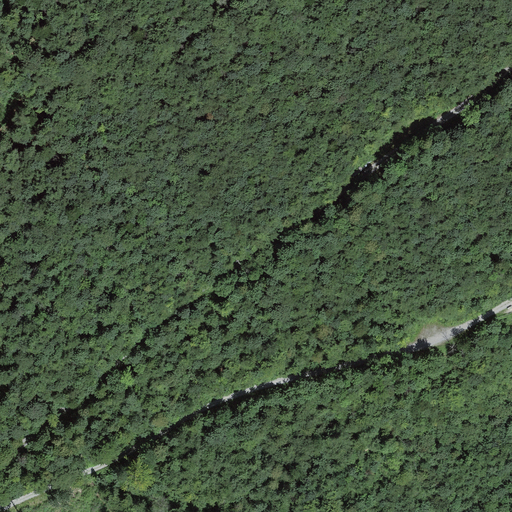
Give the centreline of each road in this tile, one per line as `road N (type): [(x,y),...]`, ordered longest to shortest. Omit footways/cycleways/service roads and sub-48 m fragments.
road 1 (track): [(0,458),(175,305),(511,66)]
road 2 (track): [(391,351),(343,340),(248,371),(139,418),(0,501)]
road 3 (track): [(391,351),(511,298)]
